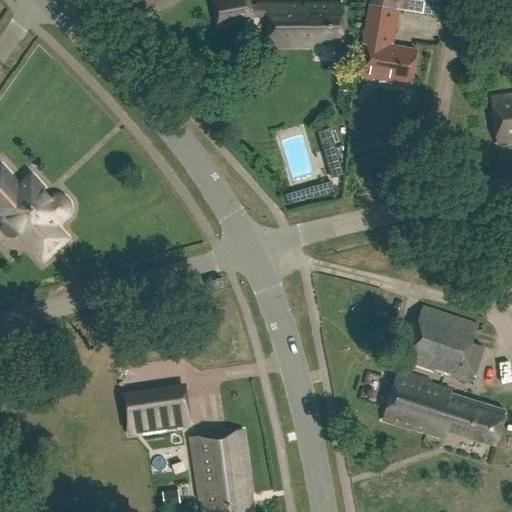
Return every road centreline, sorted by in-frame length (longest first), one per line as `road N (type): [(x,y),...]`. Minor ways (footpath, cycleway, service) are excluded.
road 1 (tertiary): [(252,248),(194,156),(44,0)]
road 2 (tertiary): [(325,511),(300,381),(252,248)]
road 3 (unclassified): [(0,321),(252,248)]
road 4 (unclassified): [(424,205),(457,0)]
road 5 (unclassified): [(252,248),(424,205)]
